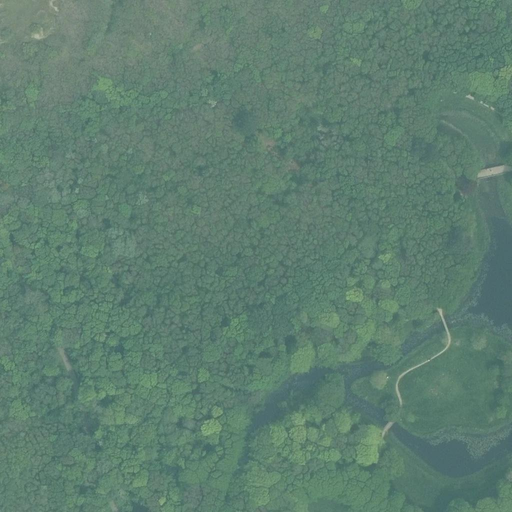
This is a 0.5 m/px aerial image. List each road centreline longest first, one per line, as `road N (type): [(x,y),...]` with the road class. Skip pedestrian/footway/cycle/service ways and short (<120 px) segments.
road 1 (unknown): [(488,27),(488,51),(441,73),(351,42),(316,45),(251,74),(215,102),(89,145),(58,162),(17,205)]
road 2 (unknown): [(17,205),(48,247),(101,271),(158,224),(164,180),(178,160),(285,109),(316,45)]
road 3 (unclassified): [(117,511),(60,349),(0,225)]
